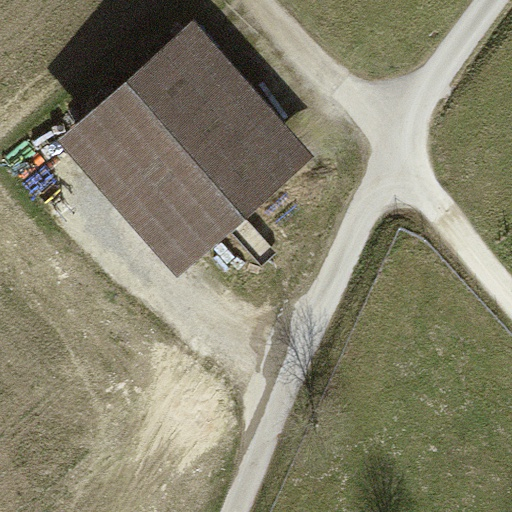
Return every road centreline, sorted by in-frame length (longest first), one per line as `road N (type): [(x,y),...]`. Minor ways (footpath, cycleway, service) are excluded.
road 1 (track): [(495,0),(400,135),(238,511)]
road 2 (track): [(511,296),(443,213),(400,135)]
road 3 (track): [(265,0),(340,87),(400,135)]
